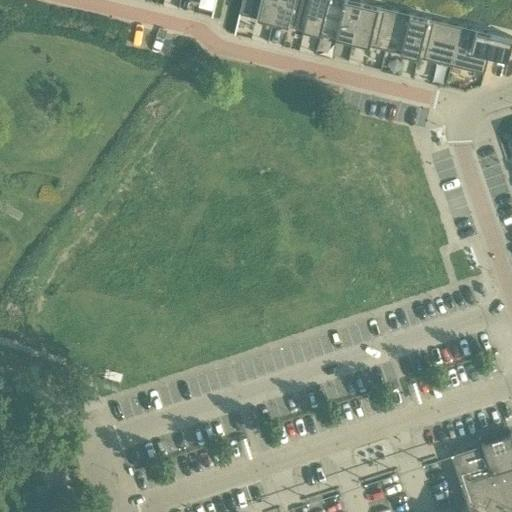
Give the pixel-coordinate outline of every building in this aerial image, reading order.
[(276,0),(240,0),(238,12),(272,20),(276,0)] [(311,0),(276,0),(272,20),(304,28),(311,0)] [(345,0),(311,0),(304,28),(321,32),(325,13),(342,17),(345,0)] [(363,1),(359,0),(345,0),(342,17),(325,13),(321,32),(353,40),(363,1)] [(395,9),(363,1),(353,40),(386,48),(395,9)] [(428,17),(395,9),(386,48),(419,55),(428,17)] [(461,24),(428,17),(419,55),(451,63),(461,24)] [(511,46),(511,36),(461,24),(451,63),(485,71),(489,54),(509,59),(511,46)] [(220,110),(210,123),(244,149),(243,150),(262,153),(261,160),(262,160),(269,119),(220,110)] [(269,119),(262,160),(283,164),(290,122),(269,119)] [(290,122),(283,164),(304,168),(312,126),(290,122)] [(210,123),(197,140),(231,166),(243,150),(244,149),(210,123)] [(312,126),(304,168),(305,168),(307,161),(323,164),(365,150),(360,134),(312,126)] [(197,140),(184,157),(217,183),(231,166),(197,140)] [(365,150),(323,164),(326,164),(332,184),(372,170),(365,150)] [(184,157),(171,175),(204,200),(217,183),(184,157)] [(372,170),(332,184),(339,204),(379,191),(372,170)] [(171,175),(157,192),(191,218),(204,200),(171,175)] [(379,191),(339,204),(345,225),(386,212),(379,191)] [(157,192),(144,210),(177,236),(191,218),(157,192)] [(251,202),(207,259),(215,265),(301,238),(292,209),(251,202)] [(386,212),(345,225),(351,241),(391,227),(386,212)] [(391,227),(351,241),(356,257),(396,243),(391,227)] [(98,268),(60,318),(125,369),(202,344),(187,298),(184,296),(189,290),(180,283),(175,289),(151,271),(156,265),(147,258),(142,264),(111,240),(93,264),(98,268)] [(396,243),(356,257),(361,273),(401,259),(396,243)] [(327,258),(310,264),(323,304),(340,298),(327,258)] [(401,259),(361,273),(367,290),(407,276),(401,259)] [(310,264),(294,269),(307,309),(323,304),(310,264)] [(294,269),(278,274),(291,314),(307,309),(294,269)] [(278,274),(262,279),(275,318),(275,320),(291,314),(278,274)] [(262,279),(246,285),(259,325),(275,320),(275,318),(262,279)] [(246,285),(229,290),(242,331),(259,325),(246,285)] [(465,501),(487,511),(511,511),(511,438),(509,430),(479,440),(480,443),(449,454),(465,501)] [(65,511),(56,493),(23,510),(23,511),(65,511)] [(487,511),(465,501),(459,511),(487,511)]
